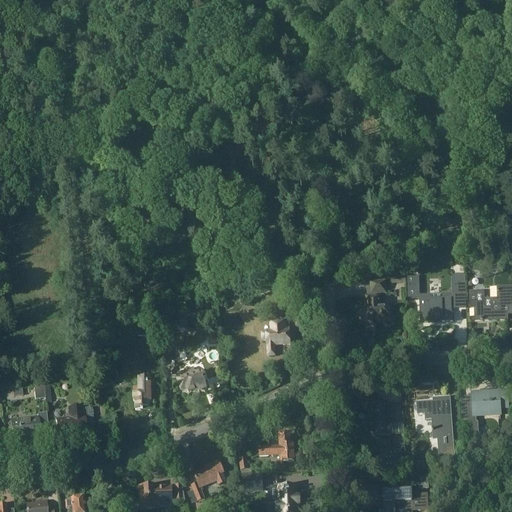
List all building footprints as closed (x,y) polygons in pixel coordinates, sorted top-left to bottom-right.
[(500,262),(489,263),(489,272),(500,271),(500,262)] [(416,278),(406,278),(406,297),(417,297),(416,278)] [(366,297),(365,297),(367,322),(377,321),(377,324),(385,324),(385,325),(391,324),(391,318),(392,318),(391,308),(389,308),(382,308),(381,296),(381,295),(387,295),(386,281),(384,281),(370,282),(370,289),(370,296),(369,296),(366,297)] [(308,283),(292,285),(292,286),(293,297),(309,295),(309,293),(308,284),(308,283)] [(466,295),(466,283),(455,284),(456,295),(466,295)] [(482,300),(482,293),(469,293),(470,308),(474,308),(475,322),(507,321),(507,315),(511,315),(510,297),(511,296),(511,287),(497,288),(498,300),(482,300)] [(442,321),(442,323),(453,322),(453,313),(450,313),(450,306),(451,306),(451,298),(419,299),(419,315),(421,315),(422,323),(431,323),(431,321),(442,321)] [(287,303),(279,304),(279,313),(287,312),(287,303)] [(171,313),(172,319),(166,320),(169,335),(187,332),(185,320),(180,321),(178,312),(171,313)] [(266,342),(268,357),(275,356),(274,347),(290,345),(288,328),(283,328),(283,322),(269,323),(270,332),(265,332),(266,334),(261,334),(262,342),(266,342)] [(137,323),(137,337),(149,337),(149,323),(137,323)] [(187,389),(188,393),(198,389),(199,391),(207,389),(204,382),(206,381),(204,374),(202,374),(202,372),(196,374),(196,373),(195,374),(193,369),(179,374),(181,378),(177,380),(181,391),(187,389)] [(142,411),(143,411),(143,408),(150,408),(150,402),(151,402),(151,378),(138,378),(138,387),(137,387),(137,390),(133,390),(133,402),(135,402),(135,411),(142,411)] [(43,388),(33,389),(35,401),(45,400),(43,388)] [(466,409),(461,409),(462,422),(467,422),(469,441),(469,440),(474,440),(473,435),(469,435),(468,425),(476,424),(475,416),(499,415),(500,415),(499,408),(507,408),(506,395),(498,395),(498,393),(497,393),(496,393),(484,394),(482,394),(481,394),(482,397),(471,397),(472,406),(466,407),(466,409)] [(441,402),(417,404),(417,415),(425,414),(426,420),(432,420),(434,440),(438,440),(438,447),(453,446),(449,399),(440,399),(441,402)] [(376,436),(392,436),(391,403),(374,404),(376,436)] [(69,419),(56,420),(57,434),(77,432),(79,429),(84,429),(84,431),(85,431),(85,428),(94,427),(92,408),(81,410),(81,409),(81,407),(68,409),(69,419)] [(37,418),(11,421),(13,439),(40,436),(39,434),(48,433),(46,414),(37,415),(37,418)] [(281,456),(281,462),(294,461),(293,444),(290,444),(290,434),(278,434),(279,447),(259,448),(259,457),(281,456)] [(389,453),(382,453),(383,472),(402,471),(401,452),(389,453)] [(240,470),(248,469),(247,458),(238,460),(240,470)] [(193,475),(197,484),(190,487),(193,492),(187,494),(191,505),(197,503),(205,500),(200,489),(216,482),(218,486),(226,483),(222,475),(223,475),(218,462),(207,466),(208,469),(193,475)] [(462,464),(454,465),(440,466),(440,467),(440,472),(440,473),(462,471),(462,464)] [(242,477),(242,492),(262,491),(262,477),(242,477)] [(418,490),(429,490),(428,477),(418,478),(418,490)] [(181,486),(175,487),(178,498),(184,497),(181,486)] [(139,488),(140,510),(159,509),(158,503),(171,502),(171,488),(158,489),(158,487),(139,488)] [(277,490),(267,490),(267,496),(268,507),(275,506),(274,511),(296,511),(296,508),(298,508),(298,498),(296,498),(295,489),(277,490)] [(405,511),(427,511),(427,496),(399,497),(398,489),(379,490),(379,504),(383,504),(383,511),(405,511)] [(71,511),(92,511),(91,500),(84,501),(83,498),(70,500),(71,511)] [(34,505),(26,506),(26,511),(52,511),(53,510),(50,510),(44,511),(44,503),(34,504),(34,505)]
